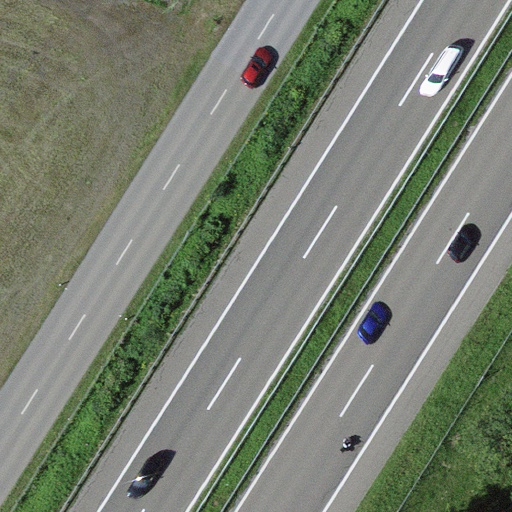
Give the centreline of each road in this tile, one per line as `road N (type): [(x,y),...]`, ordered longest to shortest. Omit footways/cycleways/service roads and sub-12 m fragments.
road 1 (motorway): [(467,0),(139,511)]
road 2 (tertiary): [(0,446),(280,0)]
road 3 (motorway): [(276,511),(511,144)]
